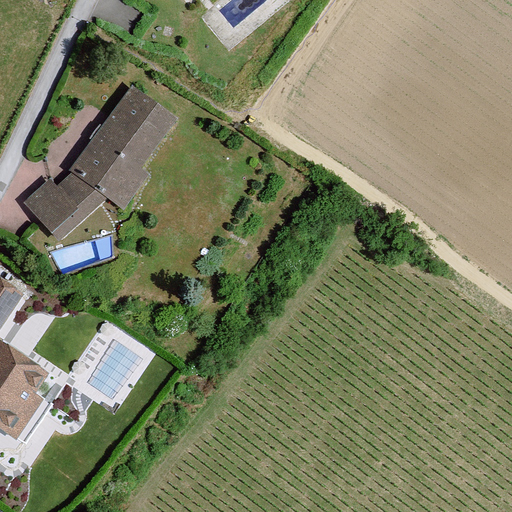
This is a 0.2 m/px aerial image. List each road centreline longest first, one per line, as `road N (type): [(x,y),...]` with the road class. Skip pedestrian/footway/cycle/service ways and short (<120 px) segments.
road 1 (track): [(511,300),(392,207),(74,17)]
road 2 (residential): [(0,175),(83,0)]
